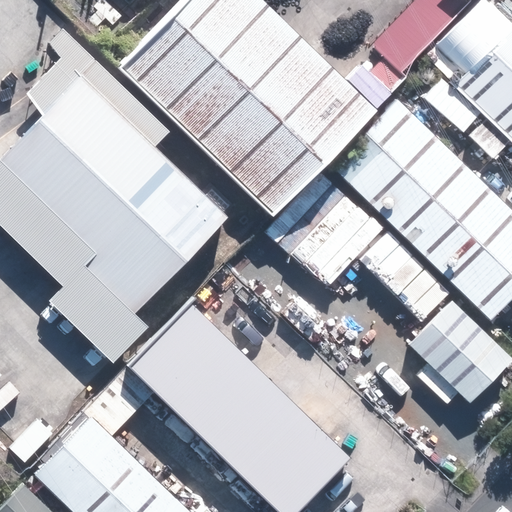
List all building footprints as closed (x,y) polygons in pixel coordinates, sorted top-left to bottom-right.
[(123,15),(107,0),(99,0),(92,8),(96,11),(90,18),(98,27),(107,18),(114,24),(123,15)] [(375,113),(255,0),(192,0),(115,81),(268,226),(375,113)] [(413,73),(408,69),(461,9),(450,0),(417,0),(374,47),(384,56),(371,69),(396,92),(413,73)] [(511,18),(438,97),(511,167),(511,18)] [(43,303),(110,366),(237,233),(152,153),(163,141),(79,62),(0,145),(0,227),(61,284),(43,303)] [(511,301),(511,222),(393,110),(326,181),(485,331),(511,301)] [(268,271),(257,282),(279,305),(290,294),(268,271)] [(303,511),(360,453),(195,297),(121,375),(266,511),(303,511)] [(504,367),(439,307),(395,354),(459,414),(504,367)] [(189,511),(95,423),(38,483),(68,511),(189,511)] [(43,511),(20,489),(0,510),(0,511),(43,511)]
